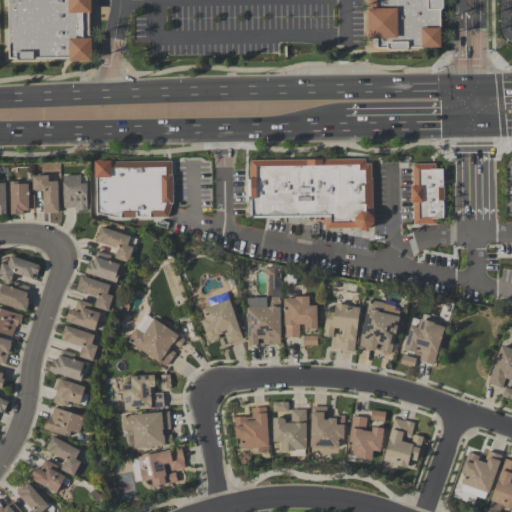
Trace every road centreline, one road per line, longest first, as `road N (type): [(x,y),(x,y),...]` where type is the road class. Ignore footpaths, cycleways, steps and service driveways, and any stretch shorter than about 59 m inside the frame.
road 1 (residential): [(220,507),(204,417),(222,379),(358,381),(511,431)]
road 2 (primary): [(471,86),(105,95)]
road 3 (primary): [(0,133),(343,127)]
road 4 (residential): [(0,465),(24,426),(38,337),(63,269),(60,252)]
road 5 (residential): [(209,511),(293,496),(389,511)]
road 6 (primary): [(343,127),(472,124)]
